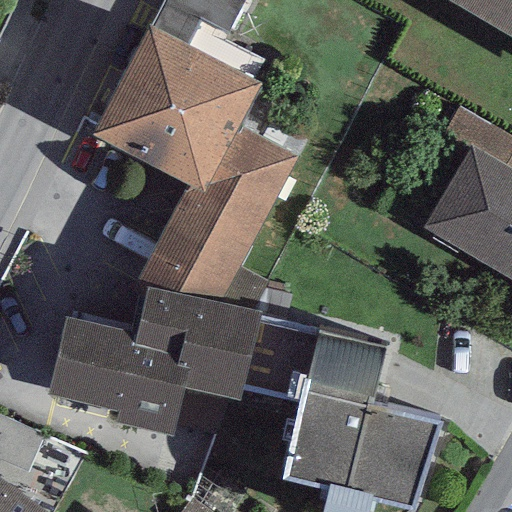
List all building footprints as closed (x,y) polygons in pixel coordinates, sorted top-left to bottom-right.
[(238,0),(161,0),(154,13),(215,45),(238,0)] [(511,0),(487,0),(511,14),(511,0)] [(154,13),(147,10),(92,118),(189,168),(145,253),(222,288),(296,145),(234,114),(259,66),(215,45),(154,13)] [(511,159),(472,136),(423,217),(511,270),(511,159)] [(259,297),(146,273),(135,319),(65,302),(47,378),(118,395),(115,407),(215,429),(229,383),(238,386),(259,297)] [(319,313),(306,359),(371,377),(384,332),(319,313)] [(371,377),(306,359),(282,455),(412,488),(434,400),(367,384),(371,377)] [(65,511),(0,464),(0,511),(65,511)]
